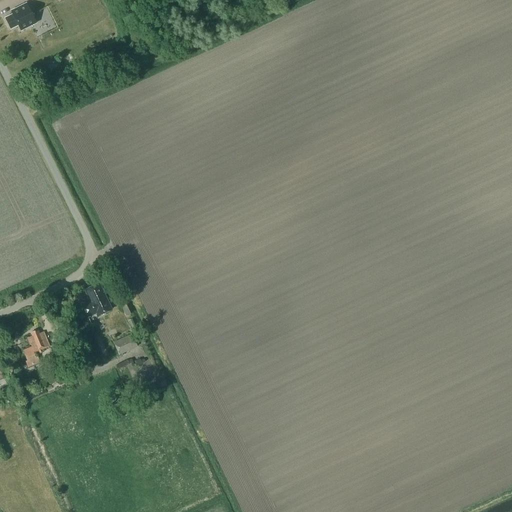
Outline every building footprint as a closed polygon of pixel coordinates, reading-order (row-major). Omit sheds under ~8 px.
[(33,25),(31,19),(36,17),(29,2),(15,9),(17,12),(7,17),(13,28),(20,24),(23,29),(33,25)] [(98,284),(84,290),(89,303),(82,307),(87,318),(95,315),(96,317),(110,310),(98,284)] [(127,316),(131,314),(126,303),(122,305),(127,316)] [(129,321),(134,332),(139,330),(133,318),(129,321)] [(40,334),(38,329),(30,333),(32,336),(28,338),(27,339),(29,345),(31,345),(32,347),(23,351),(27,360),(25,361),(28,368),(40,362),(38,356),(36,357),(34,353),(49,347),(43,332),(40,334)] [(120,355),(139,346),(133,333),(114,342),(120,355)] [(44,390),(27,398),(29,400),(45,393),(44,390)]
